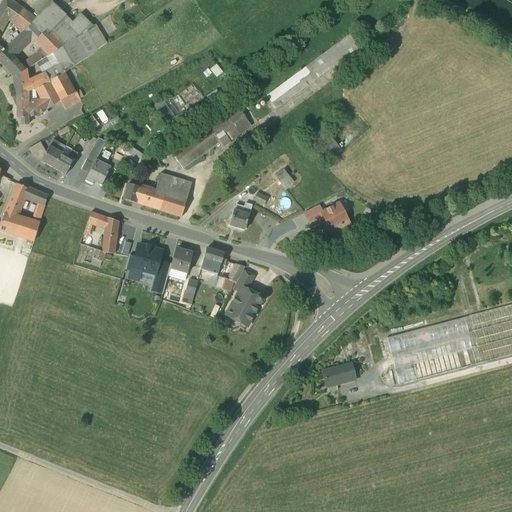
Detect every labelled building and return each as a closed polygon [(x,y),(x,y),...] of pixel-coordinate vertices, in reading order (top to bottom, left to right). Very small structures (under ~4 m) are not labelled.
[(9,0),(4,0),(0,7),(0,27),(3,29),(8,19),(16,5),(9,0)] [(50,0),(39,0),(32,8),(39,15),(52,1),(50,0)] [(131,0),(127,3),(128,3),(124,6),(127,10),(134,5),(131,0)] [(44,24),(64,46),(76,38),(93,26),(81,14),(73,22),(52,1),(39,15),(35,19),(32,23),(38,30),(44,24)] [(16,5),(8,19),(21,28),(27,20),(32,23),(35,19),(24,10),(16,5)] [(27,20),(21,28),(26,32),(32,23),(27,20)] [(32,23),(26,32),(19,38),(26,45),(31,40),(34,43),(36,41),(42,48),(50,55),(52,53),(53,53),(64,46),(44,24),(38,30),(32,23)] [(87,57),(107,44),(105,39),(102,41),(93,26),(76,38),(87,57)] [(352,35),(266,89),(274,102),(361,49),(352,35)] [(19,38),(12,44),(4,51),(0,55),(0,63),(3,66),(14,78),(23,72),(25,71),(20,65),(13,57),(26,45),(19,38)] [(76,38),(64,46),(53,53),(55,58),(60,66),(64,74),(87,57),(76,38)] [(42,48),(37,51),(39,54),(42,59),(47,56),(50,55),(42,48)] [(50,55),(47,56),(50,61),(55,58),(53,53),(52,53),(50,55)] [(39,54),(20,65),(25,71),(37,63),(42,59),(39,54)] [(42,59),(37,63),(40,68),(50,62),(50,61),(47,56),(42,59)] [(45,74),(25,83),(15,85),(17,95),(26,93),(28,92),(35,89),(36,89),(49,83),(49,81),(64,74),(60,66),(45,72),(45,74)] [(23,72),(14,78),(15,85),(25,83),(23,72)] [(64,74),(49,81),(49,83),(60,101),(66,98),(72,94),(75,93),(64,74)] [(49,83),(36,89),(41,99),(47,110),(60,101),(49,83)] [(37,101),(28,102),(28,96),(28,92),(26,93),(17,95),(18,118),(21,118),(28,118),(28,116),(38,116),(47,110),(41,99),(37,101)] [(72,94),(66,98),(72,106),(77,103),(72,94)] [(164,97),(155,102),(164,116),(172,111),(164,97)] [(66,98),(60,101),(66,110),(72,106),(66,98)] [(251,126),(236,106),(171,153),(182,168),(219,142),(222,147),(251,126)] [(343,118),(315,142),(330,160),(358,137),(343,118)] [(67,127),(58,132),(60,136),(69,131),(67,127)] [(98,138),(86,159),(94,163),(96,158),(97,158),(106,142),(98,138)] [(46,152),(41,161),(53,168),(62,153),(55,149),(59,143),(53,140),(46,152)] [(123,140),(118,149),(141,160),(145,151),(123,140)] [(40,142),(28,149),(32,157),(39,160),(45,150),(40,142)] [(68,157),(62,153),(53,168),(65,175),(78,154),(72,150),(68,157)] [(140,163),(126,153),(122,160),(135,169),(140,163)] [(97,158),(96,158),(94,163),(84,181),(92,185),(93,183),(101,186),(111,168),(103,164),(104,162),(97,158)] [(294,182),(284,169),(275,177),(285,189),(294,182)] [(178,179),(160,174),(157,183),(175,189),(178,179)] [(9,180),(0,175),(0,190),(4,192),(9,180)] [(175,189),(157,183),(155,190),(186,199),(191,184),(178,179),(175,189)] [(31,190),(17,184),(8,205),(19,209),(24,197),(28,198),(31,190)] [(155,192),(128,184),(123,199),(145,206),(147,197),(153,198),(155,192)] [(38,193),(31,190),(28,198),(35,201),(38,193)] [(186,199),(155,190),(155,192),(153,198),(147,197),(145,206),(181,217),(186,199)] [(47,197),(38,193),(35,201),(39,203),(33,222),(38,223),(47,197)] [(267,199),(257,193),(254,199),(264,205),(267,199)] [(245,203),(244,207),(236,205),(234,211),(233,212),(232,216),(233,216),(230,225),(244,230),(251,205),(245,203)] [(347,221),(339,204),(322,213),(321,213),(324,219),(330,230),(331,229),(335,238),(346,232),(342,224),(347,221)] [(19,209),(8,205),(0,223),(0,230),(19,236),(24,219),(16,216),(19,209)] [(318,206),(304,213),(310,226),(324,219),(321,213),(322,213),(318,206)] [(101,216),(91,212),(88,222),(93,224),(98,226),(101,216)] [(109,219),(101,216),(98,226),(107,229),(109,219)] [(33,222),(24,219),(19,236),(34,241),(39,224),(38,223),(33,222)] [(117,222),(109,219),(107,229),(104,252),(104,253),(113,253),(117,222)] [(88,222),(83,234),(86,235),(87,233),(89,234),(93,224),(88,222)] [(146,247),(138,245),(129,278),(139,281),(142,272),(155,275),(159,262),(161,251),(154,249),(155,247),(147,245),(146,247)] [(223,253),(207,248),(201,270),(213,273),(212,277),(216,278),(216,276),(217,276),(220,265),(224,266),(226,261),(222,260),(223,253)] [(104,252),(95,249),(93,258),(102,261),(104,253),(104,252)] [(192,253),(175,249),(171,265),(170,269),(186,273),(192,253)] [(14,266),(23,265),(23,259),(18,259),(18,251),(0,251),(0,255),(2,255),(2,262),(13,261),(14,266)] [(102,261),(93,258),(91,264),(100,267),(102,261)] [(159,262),(155,275),(151,290),(163,294),(168,276),(170,269),(171,265),(159,262)] [(235,265),(227,279),(229,280),(233,282),(236,283),(244,267),(235,265)] [(186,273),(170,269),(168,276),(184,280),(186,273)] [(253,277),(242,272),(233,288),(239,291),(241,287),(246,290),(253,277)] [(217,276),(216,276),(216,278),(213,287),(221,289),(224,279),(217,276)] [(227,279),(224,279),(221,289),(230,292),(233,282),(229,280),(227,279)] [(197,282),(188,280),(185,293),(194,296),(197,282)] [(246,290),(241,287),(239,291),(226,315),(227,316),(227,315),(229,316),(230,316),(230,315),(247,324),(246,326),(247,326),(259,303),(262,303),(264,299),(263,296),(260,295),(257,295),(246,290)] [(92,303),(98,307),(103,298),(96,295),(92,303)] [(511,307),(389,340),(401,388),(511,358),(511,307)] [(351,365),(323,372),(327,387),(355,379),(351,365)]
